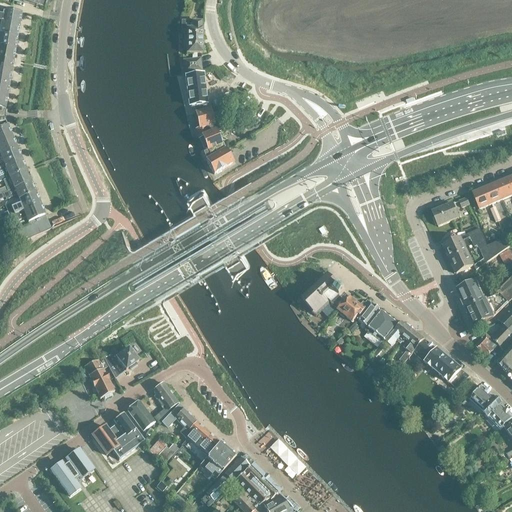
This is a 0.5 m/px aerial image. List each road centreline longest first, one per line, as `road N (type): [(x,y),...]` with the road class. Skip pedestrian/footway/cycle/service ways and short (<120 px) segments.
road 1 (secondary): [(0,390),(340,179)]
road 2 (secondary): [(333,157),(180,243),(0,362)]
road 3 (tertiary): [(65,112),(102,209),(16,278),(0,304)]
road 4 (residential): [(433,328),(447,296),(414,208),(511,161)]
road 5 (secondary): [(511,90),(413,115),(348,148)]
road 6 (secondary): [(354,170),(511,113)]
